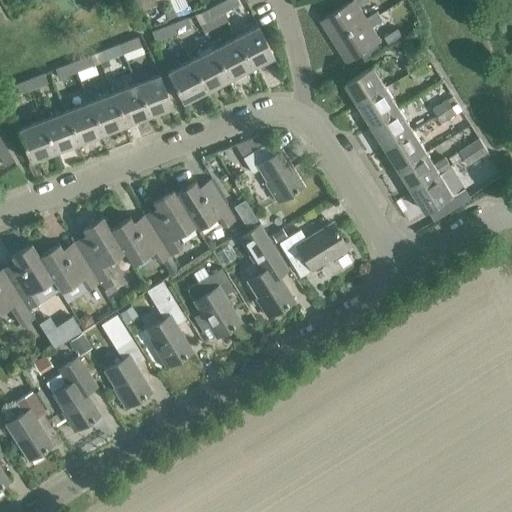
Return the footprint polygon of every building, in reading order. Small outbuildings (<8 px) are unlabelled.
[(223,0),(217,3),(226,21),(223,13),(239,4),(237,0),(223,0)] [(368,20),(367,17),(360,6),(369,0),(352,0),(321,20),(334,41),(368,20)] [(204,32),(226,21),(217,3),(200,12),(195,14),(204,32)] [(368,20),(334,41),(348,62),(381,41),(373,27),(383,20),(377,11),(367,17),(368,20)] [(204,33),(204,32),(195,14),(172,23),(177,32),(190,27),(199,24),(204,33)] [(155,40),(177,32),(172,23),(151,31),(155,40)] [(234,37),(250,66),(273,55),(257,25),(234,37)] [(119,43),(123,54),(142,46),(137,36),(119,43)] [(228,78),(250,66),(234,37),(212,48),(228,78)] [(99,63),(123,54),(119,43),(95,52),(99,63)] [(206,89),(228,78),(212,48),(190,59),(206,89)] [(76,72),(99,63),(95,52),(72,61),(76,72)] [(424,55),(407,67),(411,76),(430,63),(424,55)] [(183,101),(206,89),(190,59),(167,71),(183,101)] [(59,78),(76,72),(72,61),(55,68),(59,78)] [(431,63),(411,76),(416,82),(435,69),(431,63)] [(360,104),(386,88),(372,65),(345,82),(360,104)] [(25,79),(29,89),(47,82),(43,72),(25,79)] [(135,84),(146,114),(171,105),(159,74),(135,84)] [(12,96),(29,89),(25,79),(8,86),(12,96)] [(123,123),(146,114),(135,84),(111,93),(123,123)] [(373,126),(400,109),(386,88),(360,104),(373,126)] [(100,133),(123,123),(111,93),(88,102),(100,133)] [(437,115),(453,105),(448,98),(432,108),(437,115)] [(77,142),(100,133),(88,102),(65,111),(77,142)] [(453,105),(437,115),(442,122),(457,112),(453,105)] [(386,147),(413,130),(400,109),(373,126),(386,147)] [(53,151),(77,142),(65,111),(41,120),(53,151)] [(29,160),(53,151),(41,120),(17,130),(29,160)] [(399,168),(426,152),(413,130),(386,147),(399,168)] [(464,158),(484,145),(479,138),(459,150),(464,158)] [(4,142),(0,145),(0,157),(4,165),(15,159),(4,142)] [(281,149),(273,155),(266,143),(243,157),(252,172),(260,167),(280,199),(303,185),(281,149)] [(484,145),(464,158),(468,165),(488,152),(484,145)] [(413,190),(452,165),(446,155),(433,163),(426,152),(399,168),(413,190)] [(452,165),(413,190),(426,211),(429,210),(435,219),(459,204),(453,194),(466,186),(452,165)] [(194,224),(193,225),(196,229),(216,216),(222,226),(235,218),(221,195),(209,203),(196,181),(177,193),(175,194),(194,224)] [(175,194),(177,193),(174,189),(154,202),(167,223),(155,231),(170,254),(181,246),(175,236),(193,225),(194,224),(175,194)] [(110,230),(111,229),(102,216),(82,229),(96,251),(85,258),(99,281),(111,273),(104,263),(123,251),(124,251),(110,230)] [(170,254),(155,231),(144,238),(131,217),(111,229),(110,230),(124,251),(123,251),(131,264),(150,252),(157,262),(170,254)] [(310,269),(346,246),(331,222),(305,239),(299,229),(279,242),(288,257),(299,251),(310,269)] [(39,256),(32,244),(11,257),(25,279),(14,286),(27,308),(28,307),(40,300),(33,290),(52,278),(39,256)] [(99,281),(85,258),(72,266),(58,244),(39,256),(52,278),(60,291),(80,279),(86,289),(99,281)] [(248,279),(271,314),(293,300),(277,274),(287,268),(274,247),(258,258),(265,268),(248,279)] [(209,324),(215,336),(240,321),(224,295),(233,289),(221,268),(187,289),(201,312),(195,316),(202,328),(209,324)] [(146,329),(168,365),(192,350),(176,325),(185,319),(162,280),(146,290),(164,318),(146,329)] [(27,308),(14,286),(2,293),(0,289),(0,310),(8,306),(21,325),(34,317),(28,307),(27,308)] [(104,369),(126,405),(151,390),(135,364),(144,359),(131,337),(116,346),(123,358),(104,369)] [(46,382),(75,428),(99,413),(83,387),(93,381),(77,356),(58,369),(60,373),(46,382)] [(6,422),(28,458),(52,443),(36,417),(44,411),(31,391),(16,401),(23,412),(6,422)]
